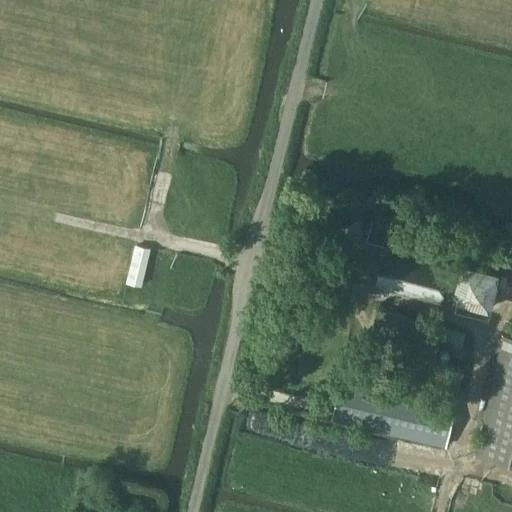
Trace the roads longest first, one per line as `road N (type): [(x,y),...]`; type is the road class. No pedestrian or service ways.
road 1 (unclassified): [(191,511),(314,0)]
road 2 (track): [(0,204),(144,237),(135,273)]
